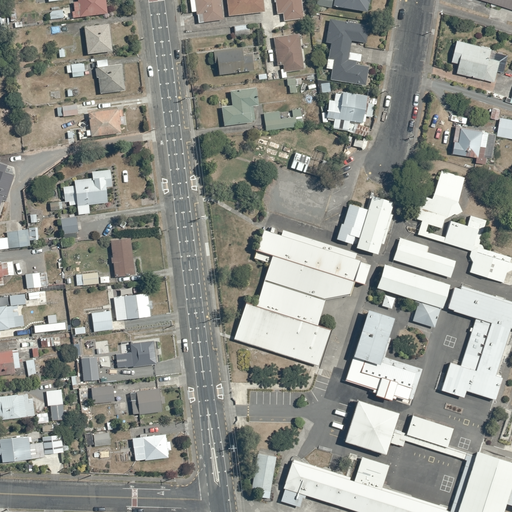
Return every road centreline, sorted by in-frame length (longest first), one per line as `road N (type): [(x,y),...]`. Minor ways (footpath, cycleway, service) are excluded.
road 1 (unclassified): [(219,499),(156,0)]
road 2 (residential): [(219,499),(0,493)]
road 3 (residential): [(416,0),(388,164)]
